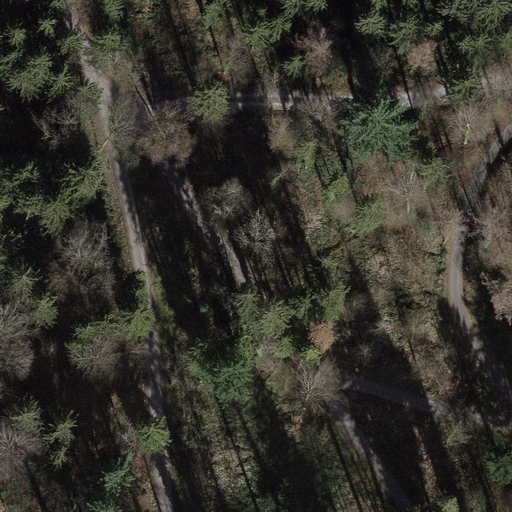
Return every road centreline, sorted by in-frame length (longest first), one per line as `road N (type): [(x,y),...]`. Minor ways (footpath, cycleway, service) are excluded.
road 1 (track): [(109,112),(413,511)]
road 2 (track): [(109,112),(245,99),(369,105),(511,85)]
road 3 (track): [(167,511),(143,282),(109,112)]
road 4 (track): [(511,126),(477,173),(452,262),(467,334),(511,393)]
road 5 (track): [(511,430),(305,372)]
road 6 (track): [(63,0),(109,112)]
